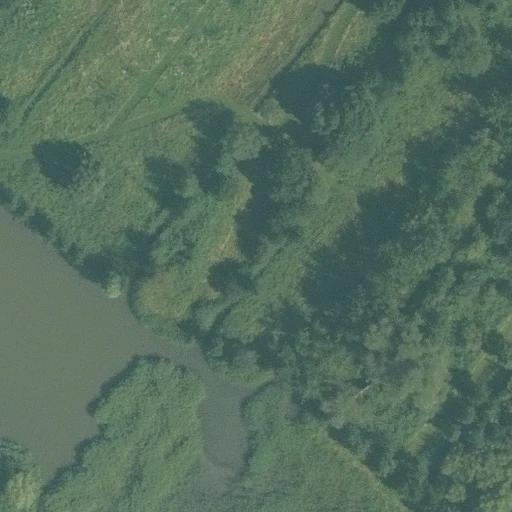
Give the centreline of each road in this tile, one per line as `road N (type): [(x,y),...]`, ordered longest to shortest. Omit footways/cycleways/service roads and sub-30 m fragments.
road 1 (track): [(214,97),(331,183),(370,199),(511,32)]
road 2 (track): [(293,0),(224,93),(65,147),(0,152)]
road 3 (track): [(362,0),(279,141)]
